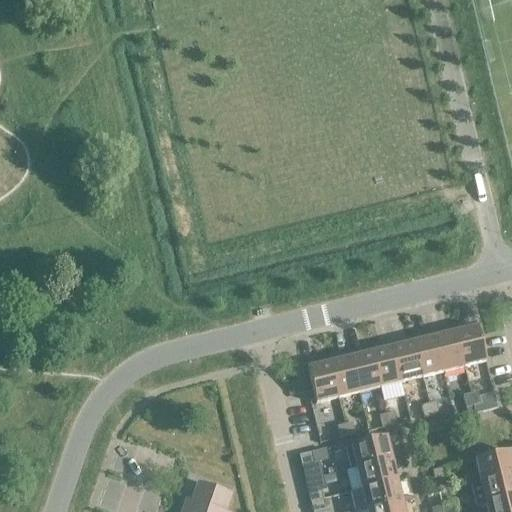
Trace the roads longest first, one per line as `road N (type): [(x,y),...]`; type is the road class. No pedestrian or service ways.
road 1 (unclassified): [(57,511),(107,391),(181,348),(256,330)]
road 2 (residential): [(498,273),(432,0)]
road 3 (unclassified): [(256,330),(498,273)]
road 4 (residential): [(298,511),(256,330)]
